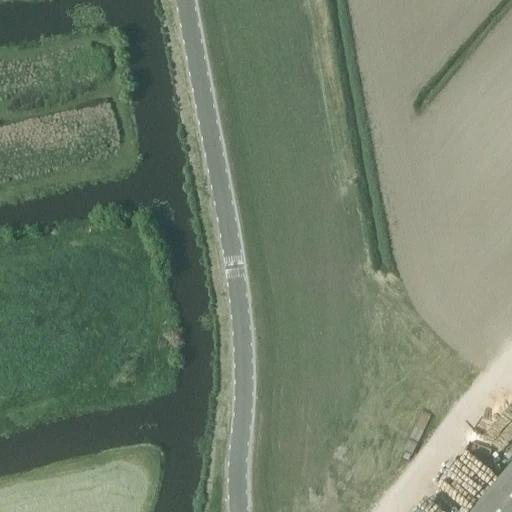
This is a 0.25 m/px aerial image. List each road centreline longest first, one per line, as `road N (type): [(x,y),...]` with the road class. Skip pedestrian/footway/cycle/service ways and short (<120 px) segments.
road 1 (unclassified): [(239,511),(247,328),(185,0)]
road 2 (track): [(511,359),(382,511)]
